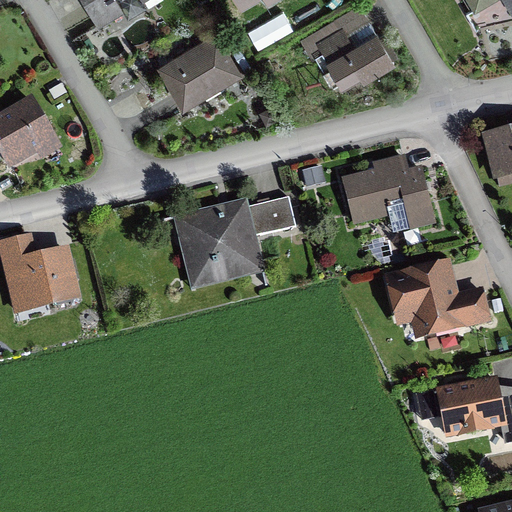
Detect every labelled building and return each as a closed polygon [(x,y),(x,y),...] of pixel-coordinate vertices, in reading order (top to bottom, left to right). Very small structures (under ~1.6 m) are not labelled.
[(83,0),(99,27),(124,12),(128,19),(161,0),(83,0)] [(234,0),(241,12),(261,0),(234,0)] [(511,15),(511,0),(466,0),(474,12),(495,0),(502,0),(511,16),(511,15)] [(375,32),(358,4),(300,39),(312,60),(316,58),(321,66),(326,63),(329,67),(322,71),(329,83),(336,79),(341,88),(361,76),(364,82),(396,63),(394,59),(398,57),(385,33),(380,36),(377,31),(375,32)] [(258,51),(284,35),(272,15),(246,32),(258,51)] [(243,74),(217,31),(157,66),(182,110),(243,74)] [(229,45),(244,70),(253,65),(238,40),(229,45)] [(54,100),(68,92),(62,83),(49,90),(54,100)] [(31,95),(0,113),(0,154),(9,170),(38,154),(41,159),(62,148),(31,95)] [(271,105),(259,112),(266,125),(278,118),(271,105)] [(511,125),(480,134),(492,181),(498,180),(500,189),(511,186),(511,125)] [(422,166),(409,169),(405,154),(372,162),(374,170),(342,177),(353,226),(389,217),(393,234),(435,224),(422,166)] [(326,182),(322,165),(302,171),(306,187),(326,182)] [(247,209),(245,201),(173,218),(190,289),(263,272),(255,239),(295,229),(287,199),(247,209)] [(379,239),(382,234),(381,228),(376,225),(370,227),(367,232),(369,237),(374,240),(379,239)] [(407,247),(422,243),(418,229),(403,233),(407,247)] [(37,253),(32,234),(0,241),(0,257),(14,315),(82,299),(69,246),(37,253)] [(407,261),(404,252),(393,256),(395,265),(407,261)] [(415,341),(492,323),(484,287),(459,293),(451,259),(384,274),(387,286),(380,287),(387,319),(394,317),(396,327),(411,324),(415,341)] [(430,351),(441,348),(439,338),(428,340),(430,351)] [(511,442),(511,388),(500,387),(497,376),(413,393),(419,426),(441,421),(445,440),(500,428),(504,444),(511,442)] [(511,511),(511,501),(477,510),(477,511),(511,511)]
